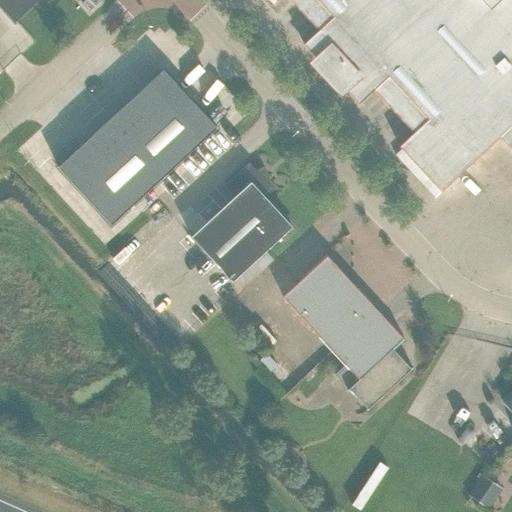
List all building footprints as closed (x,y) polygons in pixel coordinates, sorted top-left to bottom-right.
[(0,0),(0,5),(16,22),(39,0),(0,0)] [(90,11),(101,1),(99,0),(86,0),(82,3),(90,11)] [(511,0),(263,0),(265,1),(266,0),(290,0),(319,31),(304,45),(360,104),(375,90),(414,133),(400,147),(442,192),(500,137),(511,149),(511,0)] [(111,226),(217,128),(163,70),(57,167),(111,226)] [(233,282),(293,227),(265,197),(274,189),(249,163),(226,184),(236,196),(192,237),(233,282)] [(328,256),(283,297),(345,364),(334,374),(349,391),(350,390),(368,408),(366,409),(367,410),(413,368),(412,367),(411,368),(393,349),(405,339),(404,338),(403,338),(328,256)] [(511,392),(503,402),(511,410),(511,392)] [(491,508),(504,488),(484,474),(470,494),(491,508)]
